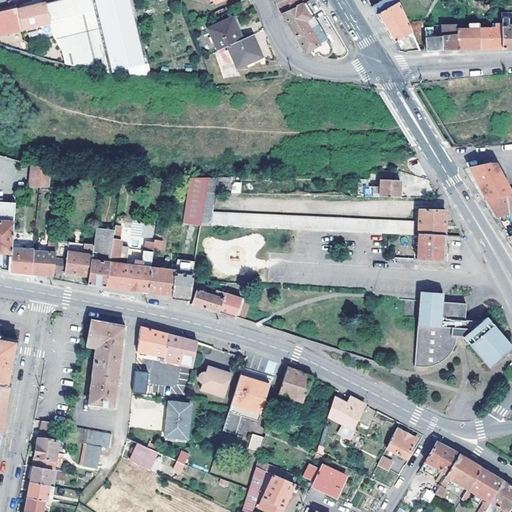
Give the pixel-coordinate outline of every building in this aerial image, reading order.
[(67,66),(110,74),(150,65),(134,0),(64,0),(46,4),(51,25),(54,34),(64,51),(67,66)] [(283,13),(305,4),(303,0),(291,0),(277,4),(280,9),(283,13)] [(370,6),(393,44),(411,33),(394,0),(381,0),(382,1),(370,6)] [(23,32),(51,25),(46,4),(30,8),(19,11),(23,32)] [(305,4),(283,13),(308,54),(311,53),(315,57),(319,56),(325,56),(330,52),(330,48),(305,4)] [(0,36),(23,32),(19,11),(0,15),(0,36)] [(511,50),(511,23),(507,23),(508,17),(500,17),(500,19),(500,51),(509,51),(511,50)] [(478,26),(478,51),(487,51),(500,51),(500,19),(491,20),(491,26),(478,26)] [(208,32),(217,53),(228,49),(243,42),(233,20),(208,32)] [(478,26),(478,20),(469,21),(468,29),(469,52),(473,52),(478,51),(478,26)] [(456,52),(456,35),(456,30),(456,22),(440,24),(440,36),(441,52),(448,52),(456,52)] [(424,27),(424,37),(426,53),(432,53),(441,52),(440,36),(433,37),(432,26),(424,27)] [(456,35),(456,52),(469,52),(468,29),(456,30),(456,35)] [(243,42),(228,49),(239,70),(263,60),(253,38),(243,42)] [(487,200),(511,195),(495,165),(486,164),(470,168),(479,184),(487,200)] [(30,187),(49,187),(50,170),(31,165),(30,187)] [(70,173),(57,171),(56,179),(70,180),(70,173)] [(208,178),(206,192),(215,192),(218,177),(208,178)] [(183,222),(201,224),(206,192),(208,178),(190,178),(183,222)] [(381,180),(380,197),(400,197),(401,180),(381,180)] [(234,182),(233,191),(240,192),(241,183),(234,182)] [(358,187),(358,196),(375,197),(375,188),(358,187)] [(211,224),(213,211),(215,192),(206,192),(201,224),(211,224)] [(511,195),(487,200),(498,218),(511,214),(511,195)] [(0,252),(13,253),(13,243),(16,202),(0,200),(0,252)] [(220,225),(221,211),(213,211),(211,224),(220,225)] [(221,211),(220,225),(228,225),(228,212),(221,211)] [(420,211),(419,235),(445,237),(446,212),(420,211)] [(236,226),(237,212),(228,212),(228,225),(236,226)] [(244,226),(245,212),(237,212),(236,226),(244,226)] [(252,226),(252,213),(245,212),(244,226),(252,226)] [(287,228),(288,215),(280,214),(280,227),(287,228)] [(288,215),(287,228),(294,228),(295,215),(288,215)] [(302,216),(301,229),(309,229),(310,216),(302,216)] [(344,218),(344,231),(351,231),(352,218),(344,218)] [(352,218),(351,231),(359,232),(360,219),(352,218)] [(373,219),(372,233),(380,233),(380,220),(373,219)] [(380,220),(380,233),(387,233),(388,220),(380,220)] [(415,235),(416,221),(408,221),(407,235),(415,235)] [(115,231),(107,287),(115,288),(123,289),(126,265),(119,264),(121,245),(119,245),(122,226),(115,224),(115,231)] [(97,285),(107,287),(115,231),(96,229),(94,245),(90,276),(89,284),(97,285)] [(445,237),(419,235),(418,260),(446,262),(446,237),(445,237)] [(55,271),(56,258),(58,237),(50,236),(48,252),(35,251),(33,274),(39,274),(54,275),(55,271)] [(145,250),(154,250),(155,240),(146,239),(145,250)] [(155,239),(155,240),(154,250),(162,251),(163,240),(155,239)] [(21,244),(13,243),(13,253),(12,272),(19,272),(33,274),(35,251),(21,250),(21,244)] [(85,254),(67,252),(67,260),(56,258),(55,271),(75,274),(90,276),(94,245),(86,244),(85,254)] [(119,264),(126,265),(127,263),(129,246),(121,245),(119,264)] [(143,250),(142,263),(152,264),(153,251),(143,250)] [(152,267),(149,292),(160,294),(173,296),(176,273),(176,271),(162,268),(164,258),(153,257),(152,267)] [(176,273),(194,276),(196,261),(178,259),(176,271),(176,273)] [(137,291),(149,292),(152,267),(127,263),(126,265),(123,289),(137,291)] [(176,273),(173,296),(178,297),(190,298),(194,276),(176,273)] [(215,296),(196,290),(192,304),(204,307),(219,312),(226,293),(217,289),(215,296)] [(445,303),(445,293),(422,291),(417,368),(428,369),(439,365),(446,360),(451,355),(456,347),(458,337),(464,337),(491,367),(511,347),(511,345),(487,317),(483,321),(467,320),(468,304),(445,303)] [(237,318),(243,298),(226,293),(219,312),(230,316),(237,318)] [(115,409),(126,326),(112,323),(91,319),(86,346),(96,348),(89,406),(115,409)] [(141,327),(138,351),(166,359),(169,334),(155,330),(149,329),(141,327)] [(169,334),(166,359),(169,359),(168,365),(192,367),(198,342),(182,337),(169,334)] [(11,387),(19,340),(0,336),(0,443),(1,441),(2,433),(11,387)] [(225,394),(231,374),(224,368),(215,365),(206,368),(205,368),(200,368),(197,372),(197,375),(198,377),(202,381),(200,387),(207,389),(211,386),(218,388),(218,392),(225,394)] [(288,367),(279,395),(305,404),(312,378),(288,367)] [(132,391),(145,394),(149,373),(136,370),(132,391)] [(262,383),(240,376),(223,430),(236,435),(243,417),(259,422),(270,385),(262,383)] [(358,401),(351,397),(348,404),(333,399),(326,421),(347,428),(348,425),(358,428),(366,405),(358,401)] [(191,404),(168,402),(165,436),(187,439),(191,404)] [(369,426),(375,411),(366,407),(360,423),(369,426)] [(42,421),(39,436),(55,438),(57,424),(42,421)] [(110,448),(112,434),(72,427),(69,441),(86,444),(101,447),(110,448)] [(417,439),(396,428),(387,448),(407,458),(417,439)] [(261,451),(265,438),(253,435),(249,448),(261,451)] [(39,439),(28,497),(45,501),(53,502),(55,503),(60,477),(69,478),(70,473),(53,470),(58,442),(39,439)] [(150,471),(157,452),(138,443),(129,460),(150,471)] [(426,462),(447,474),(459,455),(449,449),(438,443),(426,462)] [(101,447),(86,444),(83,466),(97,468),(101,447)] [(471,462),(459,455),(447,474),(447,475),(440,486),(435,494),(442,498),(448,490),(444,488),(450,479),(468,490),(481,468),(471,462)] [(393,462),(382,457),(378,465),(388,471),(393,462)] [(314,484),(322,466),(312,461),(304,479),(314,484)] [(184,476),(185,466),(176,462),(175,472),(184,476)] [(322,466),(314,484),(312,489),(329,496),(338,500),(342,490),(340,489),(347,473),(323,462),(322,466)] [(251,510),(264,471),(256,467),(243,508),(251,510)] [(489,502),(503,481),(491,474),(481,468),(468,490),(462,499),(467,501),(472,492),(486,500),(489,502)] [(351,475),(347,473),(340,489),(342,490),(344,491),(351,475)] [(269,511),(281,511),(294,485),(272,475),(258,507),(269,511)] [(494,511),(497,508),(503,511),(508,511),(511,506),(511,486),(503,481),(489,502),(486,500),(484,503),(487,505),(484,511),(479,508),(476,511),(494,511)] [(435,494),(440,486),(435,483),(430,492),(435,494)] [(28,497),(25,511),(42,511),(45,501),(28,497)] [(50,511),(53,502),(45,501),(42,511),(50,511)] [(487,505),(484,503),(482,503),(479,508),(484,511),(487,505)]
